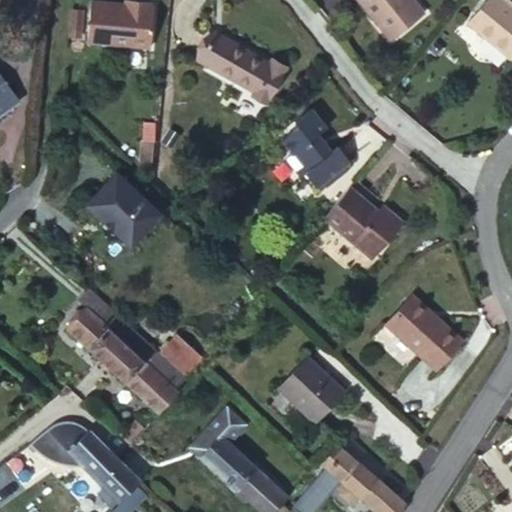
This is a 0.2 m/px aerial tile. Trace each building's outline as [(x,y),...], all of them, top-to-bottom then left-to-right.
[(412,0),(365,0),(360,4),(389,41),(423,14),(412,0)] [(511,9),(500,0),(486,0),(467,24),(511,59),(511,9)] [(500,0),(511,9),(511,1),(510,0),(500,0)] [(132,7),(125,7),(92,4),(88,42),(150,48),(154,9),(150,9),(150,3),(132,1),(132,7)] [(80,22),(70,21),(68,41),(78,42),(80,22)] [(266,106),(287,69),(273,60),(270,65),(213,32),(198,60),(254,92),(251,97),(266,106)] [(0,105),(15,94),(0,74),(0,105)] [(318,188),(350,162),(338,147),(333,152),(320,136),(328,130),(313,110),(296,124),(300,129),(285,142),(294,155),(287,161),(300,178),(306,174),(318,188)] [(115,176),(85,207),(100,221),(115,234),(129,248),(159,217),(115,176)] [(350,189),(325,219),(372,260),(403,223),(384,206),(378,213),(350,189)] [(115,234),(100,221),(97,224),(111,237),(115,234)] [(97,296),(88,288),(59,319),(67,327),(97,296)] [(157,412),(176,392),(172,387),(182,376),(176,369),(160,355),(97,296),(67,327),(157,412)] [(437,373),(461,344),(413,300),(387,329),(437,373)] [(177,336),(160,355),(176,369),(193,351),(177,336)] [(202,360),(193,351),(176,369),(182,376),(185,379),(202,360)] [(316,423),(345,392),(309,358),(279,389),(316,423)] [(188,445),(259,511),(270,511),(279,504),(286,495),(229,440),(245,422),(226,404),(188,445)] [(136,420),(121,437),(128,443),(143,428),(136,420)] [(123,493),(138,479),(139,478),(115,456),(87,428),(77,438),(67,429),(51,445),(60,455),(66,449),(117,499),(123,493)] [(339,448),(324,466),(341,481),(342,482),(359,496),(376,511),(394,511),(403,501),(339,448)] [(324,466),(290,506),(297,511),(313,511),(341,481),(324,466)] [(355,502),(359,496),(342,482),(338,487),(338,493),(349,502),(355,502)] [(128,511),(136,505),(123,493),(117,499),(109,507),(106,510),(108,511),(128,511)] [(90,509),(92,511),(104,511),(106,510),(109,507),(99,497),(88,508),(90,509)]
